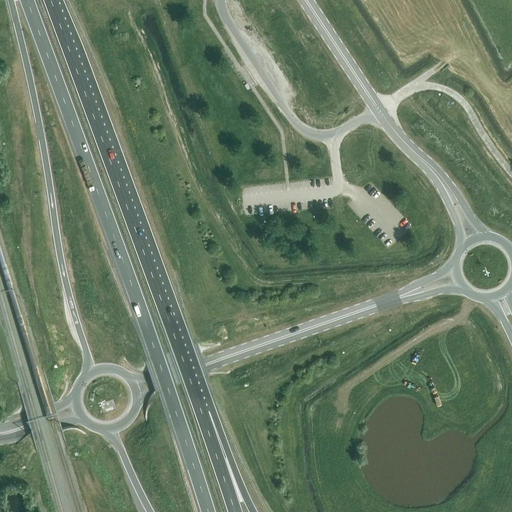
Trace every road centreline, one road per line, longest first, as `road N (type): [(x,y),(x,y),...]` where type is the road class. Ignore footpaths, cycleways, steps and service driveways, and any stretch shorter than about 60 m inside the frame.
road 1 (trunk): [(26,0),(207,511)]
road 2 (trunk): [(199,408),(50,0)]
road 3 (trunk): [(10,0),(87,374)]
road 4 (tertiary): [(445,187),(392,130),(305,0)]
road 5 (secondary): [(403,295),(189,370)]
road 6 (track): [(473,296),(459,318),(345,391),(337,427)]
road 7 (track): [(378,110),(413,87),(443,89),(461,101),(511,173)]
